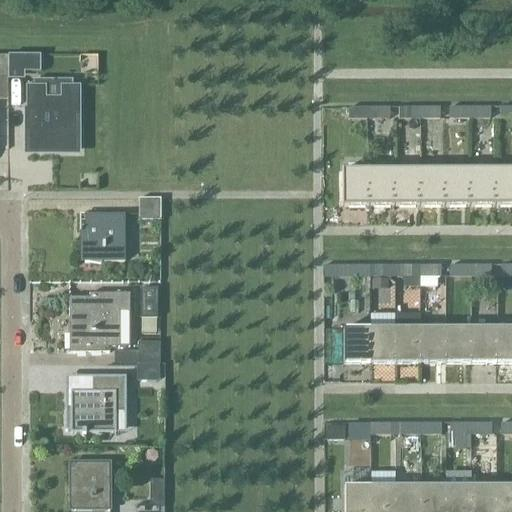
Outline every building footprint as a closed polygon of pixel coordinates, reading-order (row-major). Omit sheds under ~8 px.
[(39,57),(22,57),(22,73),(39,73),(39,57)] [(27,134),(27,153),(75,153),(75,118),(79,118),(79,88),(60,88),(60,99),(44,99),(44,87),(25,87),(25,109),(23,109),(23,134),(27,134)] [(499,120),(511,120),(511,108),(499,109),(499,120)] [(398,121),(418,121),(418,109),(398,109),(398,121)] [(418,109),(418,121),(439,121),(439,109),(418,109)] [(448,121),(469,120),(469,109),(448,109),(448,121)] [(469,109),(469,120),(489,120),(489,109),(469,109)] [(347,121),(368,121),(368,110),(347,110),(347,121)] [(368,110),(368,121),(388,121),(388,110),(368,110)] [(494,207),(511,207),(511,171),(494,172),(494,207)] [(342,208),(368,208),(368,172),(342,172),(342,208)] [(368,208),(394,208),(394,172),(368,172),(368,208)] [(394,208),(418,208),(418,172),(394,172),(394,208)] [(418,208),(444,208),(444,172),(418,172),(418,208)] [(444,208),(469,208),(469,172),(444,172),(444,208)] [(469,208),(494,207),(494,172),(469,172),(469,208)] [(160,200),(137,200),(137,222),(160,222),(160,200)] [(84,264),(124,264),(124,217),(84,217),(84,264)] [(398,279),(419,278),(419,267),(398,267),(398,279)] [(419,278),(439,278),(439,267),(419,267),(419,278)] [(449,278),(469,278),(469,267),(449,267),(449,278)] [(469,278),(490,278),(490,267),(469,267),(469,278)] [(511,267),(499,267),(499,278),(511,277),(511,267)] [(323,268),(323,279),(348,279),(368,279),(368,268),(348,268),(323,268)] [(368,279),(389,279),(389,268),(368,268),(368,279)] [(141,291),(140,319),(155,320),(156,291),(141,291)] [(68,317),(73,317),(73,355),(108,355),(108,350),(114,350),(114,337),(119,337),(119,314),(124,314),(124,295),(88,296),(88,300),(68,300),(68,317)] [(419,366),(444,366),(444,330),(419,331),(419,366)] [(444,366),(470,366),(470,330),(444,330),(444,366)] [(470,366),(495,366),(495,330),(470,330),(470,366)] [(511,330),(495,330),(495,366),(511,365),(511,330)] [(342,366),(369,366),(369,331),(342,331),(342,366)] [(369,366),(394,366),(394,331),(369,331),(369,366)] [(394,366),(419,366),(419,331),(394,331),(394,366)] [(137,366),(158,366),(158,344),(137,344),(137,366)] [(125,414),(124,378),(78,378),(78,379),(90,379),(90,393),(69,393),(69,409),(65,409),(65,432),(69,432),(69,435),(81,435),(81,437),(85,437),(85,435),(114,435),(114,414),(125,414)] [(349,437),(369,437),(369,425),(349,425),(349,437)] [(369,437),(389,437),(389,425),(369,425),(369,437)] [(450,437),(470,437),(470,425),(450,426),(450,437)] [(470,437),(490,436),(490,425),(470,425),(470,437)] [(511,436),(511,425),(500,425),(500,436),(511,436)] [(399,437),(420,437),(420,426),(399,426),(399,437)] [(420,437),(440,437),(440,426),(420,426),(420,437)] [(73,511),(108,511),(109,465),(69,465),(69,483),(73,483),(73,511)] [(394,511),(419,511),(420,488),(394,489),(394,511)] [(419,511),(444,511),(445,488),(420,488),(419,511)] [(444,511),(470,511),(470,488),(445,488),(444,511)] [(470,511),(495,511),(495,488),(470,488),(470,511)] [(511,511),(511,488),(495,488),(495,511),(511,511)] [(342,511),(368,511),(369,489),(343,489),(342,511)] [(368,511),(394,511),(394,489),(369,489),(368,511)]
